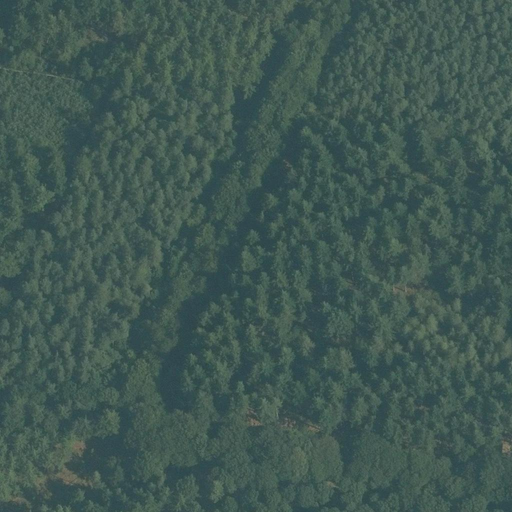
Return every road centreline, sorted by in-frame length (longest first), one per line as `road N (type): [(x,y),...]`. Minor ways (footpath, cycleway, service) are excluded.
road 1 (track): [(20,511),(62,494),(111,448),(340,0)]
road 2 (track): [(111,448),(511,511)]
